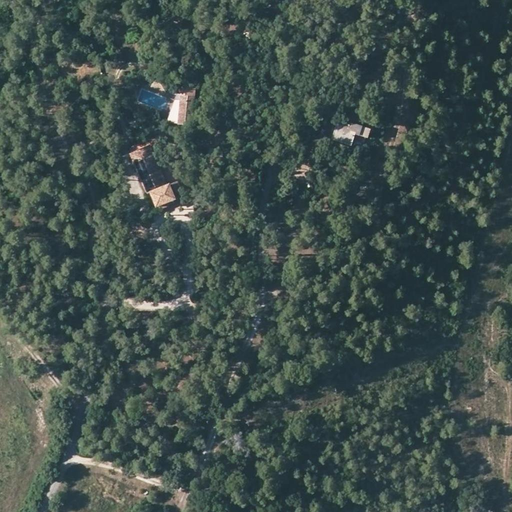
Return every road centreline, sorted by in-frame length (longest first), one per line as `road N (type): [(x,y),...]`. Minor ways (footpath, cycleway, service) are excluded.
road 1 (track): [(183,511),(256,318),(269,174)]
road 2 (track): [(44,511),(97,380),(103,292)]
